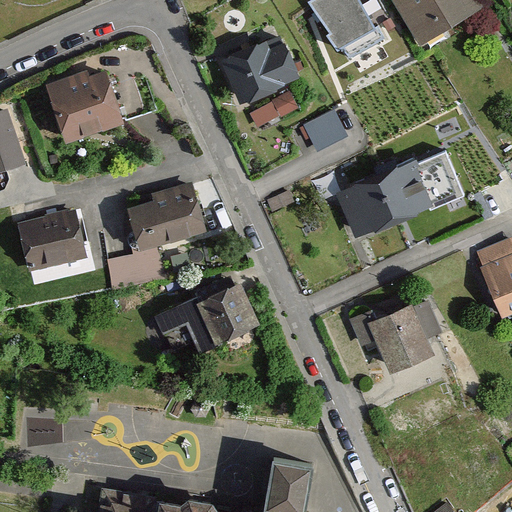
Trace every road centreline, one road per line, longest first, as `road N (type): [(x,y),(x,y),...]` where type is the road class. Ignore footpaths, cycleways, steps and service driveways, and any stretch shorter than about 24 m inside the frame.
road 1 (residential): [(387,511),(159,0)]
road 2 (unknown): [(302,320),(511,221)]
road 3 (residential): [(0,67),(150,0)]
